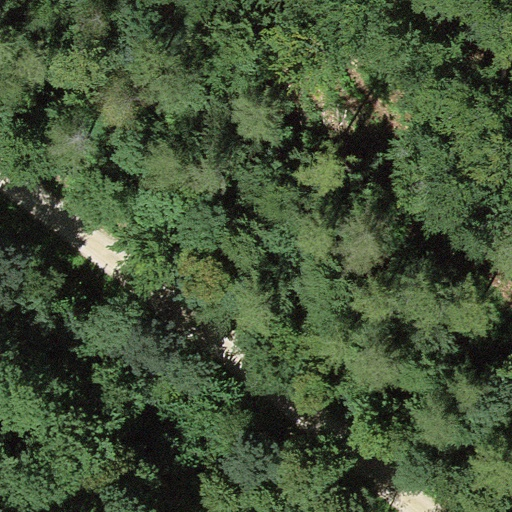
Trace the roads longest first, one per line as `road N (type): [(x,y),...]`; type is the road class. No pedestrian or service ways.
road 1 (track): [(0,172),(80,227),(421,511)]
road 2 (track): [(302,0),(511,272)]
